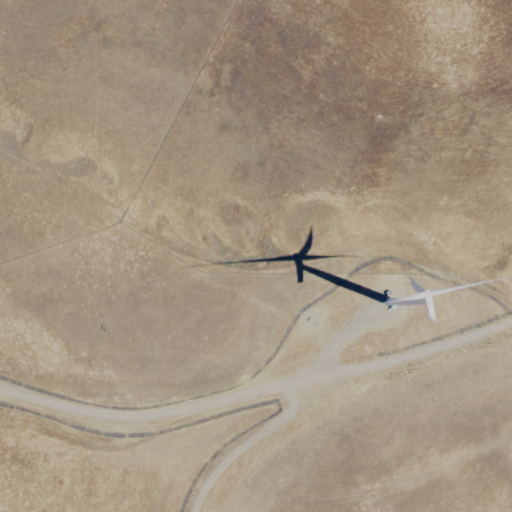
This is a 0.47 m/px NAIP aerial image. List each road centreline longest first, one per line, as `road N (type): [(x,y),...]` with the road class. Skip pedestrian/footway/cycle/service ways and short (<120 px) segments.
road 1 (track): [(0,402),(63,424),(137,426),(383,368),(511,326)]
road 2 (track): [(187,511),(221,455),(299,403),(315,354),(357,326)]
